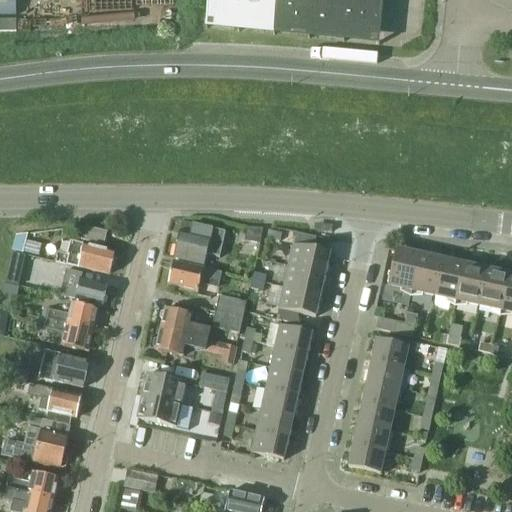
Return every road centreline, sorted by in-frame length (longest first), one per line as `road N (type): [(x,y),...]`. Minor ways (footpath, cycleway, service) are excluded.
road 1 (tertiary): [(452,86),(177,65),(0,80)]
road 2 (residential): [(305,490),(371,209)]
road 3 (residential): [(99,447),(156,198)]
road 4 (tertiary): [(156,198),(371,209)]
road 5 (residential): [(99,447),(305,490)]
road 6 (tertiary): [(0,197),(156,198)]
road 7 (tertiary): [(371,209),(511,226)]
